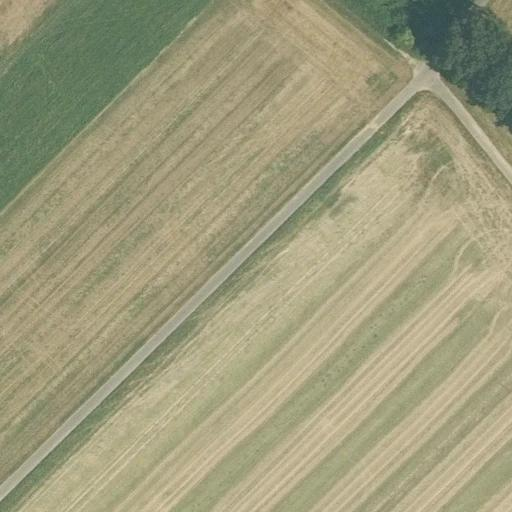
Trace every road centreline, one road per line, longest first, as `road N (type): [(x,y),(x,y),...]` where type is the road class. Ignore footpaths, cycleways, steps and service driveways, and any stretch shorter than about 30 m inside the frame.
road 1 (track): [(0,496),(425,76)]
road 2 (track): [(511,189),(425,76)]
